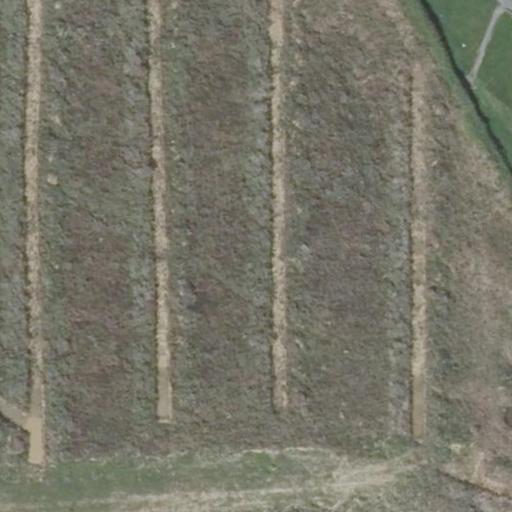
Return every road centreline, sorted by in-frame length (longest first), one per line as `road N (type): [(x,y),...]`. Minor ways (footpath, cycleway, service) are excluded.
road 1 (unclassified): [(352,250),(350,295),(333,336),(303,370),(263,391),(221,399),(178,392),(140,373),(109,342),(91,303),(94,218)]
road 2 (unclassified): [(94,218),(116,181),(149,152),(189,136),(259,140)]
road 3 (unclassified): [(352,250),(511,323)]
road 4 (unclassified): [(259,140),(314,171),(340,207),(352,250)]
road 5 (unclassified): [(259,140),(303,0)]
road 6 (motorway): [(0,138),(94,218)]
